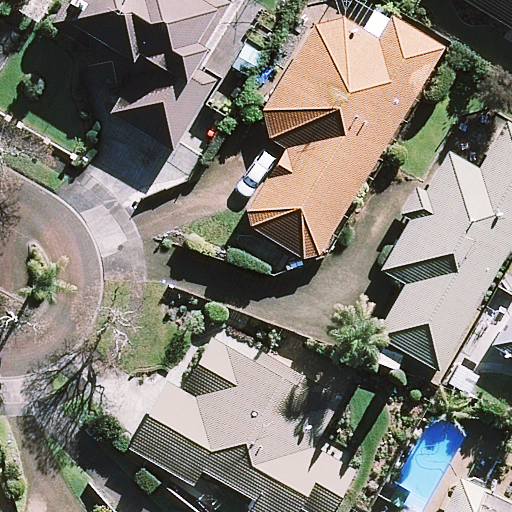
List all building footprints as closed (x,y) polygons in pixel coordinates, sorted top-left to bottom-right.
[(77,11),(68,24),(99,43),(85,66),(121,88),(107,111),(172,151),(219,74),(194,59),(224,11),(205,0),(70,0),(68,5),(77,11)] [(511,0),(462,0),(511,29),(511,0)] [(319,20),(261,114),(266,136),(287,149),(242,222),(310,263),(441,49),(369,5),(358,24),(345,17),(319,20)] [(511,243),(511,127),(504,123),(478,171),(445,152),(380,271),(405,284),(376,337),(441,373),(511,243)] [(511,309),(490,346),(511,359),(511,309)] [(257,361),(212,335),(181,391),(165,382),(127,448),(191,485),(200,470),(252,500),(244,511),(291,511),(295,506),(305,511),(328,511),(353,469),(311,445),(338,398),(261,354),(257,361)] [(511,511),(511,492),(508,502),(457,480),(443,511),(511,511)]
